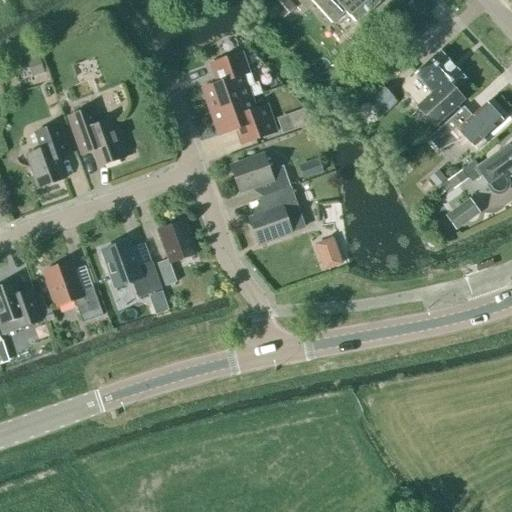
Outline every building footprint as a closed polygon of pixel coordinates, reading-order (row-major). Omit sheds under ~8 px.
[(281,19),(294,9),(287,0),(278,0),(271,6),(281,19)] [(311,0),(332,25),(345,13),(355,24),(382,0),(311,0)] [(453,89),(464,79),(439,53),(415,75),(415,74),(414,75),(433,95),(417,109),(433,127),(463,100),(453,89)] [(217,85),(202,90),(210,113),(251,99),(261,95),(257,84),(254,85),(250,73),(247,74),(240,54),(210,65),(215,79),(217,85)] [(40,58),(32,60),(37,76),(45,73),(40,58)] [(370,113),(388,96),(380,87),(361,104),(370,113)] [(251,99),(210,113),(219,137),(235,131),(241,146),(249,143),(276,134),(266,107),(255,111),(251,99)] [(499,118),(499,115),(495,112),(492,111),(486,104),(471,117),(463,108),(427,141),(439,153),(465,139),(473,148),(502,121),(499,118)] [(97,126),(91,110),(68,118),(81,155),(92,151),(98,168),(125,159),(111,121),(97,126)] [(39,189),(64,180),(57,161),(69,157),(57,124),(36,131),(42,150),(27,155),(39,189)] [(511,145),(503,152),(499,151),(476,166),(472,161),(462,168),(472,183),(480,177),(486,185),(485,186),(488,191),(490,193),(492,195),(495,196),(498,196),(501,196),(504,195),(506,193),(508,190),(509,187),(509,184),(508,182),(507,179),(511,175),(511,145)] [(262,198),(290,188),(282,167),(269,172),(264,156),(230,168),(239,193),(258,186),(262,198)] [(319,165),(300,172),(303,180),(322,174),(319,165)] [(437,198),(450,187),(445,181),(432,192),(437,198)] [(304,227),(290,188),(262,198),(268,213),(248,220),(257,245),(291,233),(291,232),(304,227)] [(455,231),(479,214),(469,200),(445,217),(455,231)] [(165,287),(176,283),(169,264),(196,255),(184,222),(157,232),(168,261),(157,265),(165,287)] [(137,268),(128,242),(101,252),(114,289),(131,283),(137,299),(161,291),(152,263),(137,268)] [(334,247),(316,254),(322,271),(341,264),(334,247)] [(92,288),(81,292),(70,263),(43,272),(56,308),(74,302),(82,324),(102,317),(92,288)] [(18,295),(13,283),(0,287),(0,324),(4,335),(40,322),(29,291),(18,295)] [(154,304),(165,300),(162,292),(151,296),(154,304)] [(50,311),(43,313),(46,324),(54,321),(50,311)] [(0,342),(0,364),(9,362),(2,342),(0,342)]
